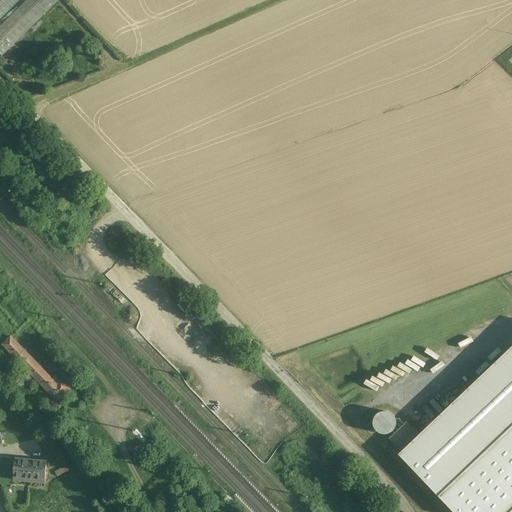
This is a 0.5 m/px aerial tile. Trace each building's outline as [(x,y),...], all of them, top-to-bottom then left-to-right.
[(57,0),(26,0),(0,26),(0,18),(18,0),(0,0),(0,55),(2,57),(58,1),(57,0)] [(55,386),(9,337),(2,343),(57,402),(69,391),(60,381),(55,386)] [(511,349),(400,456),(438,496),(511,425),(511,349)] [(262,385),(253,394),(274,413),(282,404),(262,385)] [(396,421),(395,418),(393,415),(390,413),(387,412),(384,412),(380,412),(377,414),(375,416),(373,420),(373,423),(373,426),(375,429),(377,432),(380,434),(384,435),(387,434),(390,433),(393,431),(395,428),(396,425),(396,421)] [(419,435),(406,422),(389,439),(401,452),(419,435)] [(511,425),(438,496),(453,511),(510,511),(511,510),(511,425)] [(47,461),(15,459),(14,478),(24,479),(24,481),(35,482),(35,479),(45,480),(47,461)] [(64,466),(55,472),(58,476),(67,471),(64,466)]
